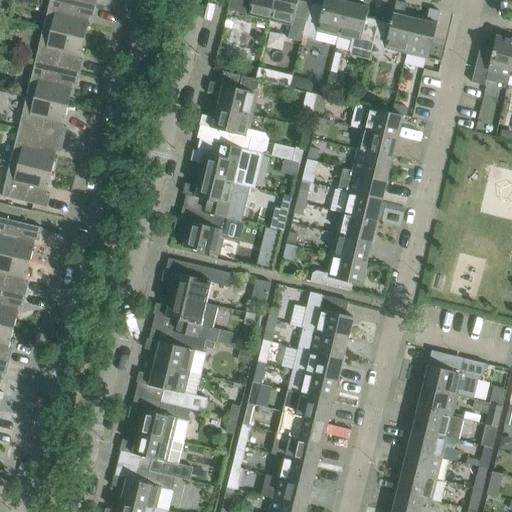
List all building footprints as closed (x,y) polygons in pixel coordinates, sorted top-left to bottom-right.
[(50,0),(43,28),(84,38),(89,18),(93,19),(96,6),(72,0),(50,0)] [(229,0),(227,10),(270,20),(274,0),(229,0)] [(274,0),(270,20),(291,25),(287,39),(301,42),(310,3),(297,0),(274,0)] [(310,3),(302,36),(303,37),(308,38),(315,40),(336,45),(338,37),(346,0),(323,0),(322,6),(310,3)] [(369,59),(370,53),(378,20),(366,17),(369,0),(358,0),(358,2),(347,0),(346,0),(338,37),(351,40),(348,50),(351,55),(369,59)] [(378,20),(370,53),(380,55),(384,53),(386,48),(406,53),(415,16),(404,14),(407,3),(396,1),(391,21),(390,21),(389,23),(378,20)] [(415,16),(406,53),(428,59),(440,11),(429,9),(427,19),(415,16)] [(35,62),(80,73),(83,60),(79,59),(84,38),(43,28),(35,62)] [(471,82),(484,85),(486,80),(507,85),(510,75),(511,65),(511,39),(496,36),(491,56),(478,53),(473,74),(471,82)] [(306,65),(321,71),(326,57),(310,52),(306,65)] [(334,53),(330,72),(336,73),(341,55),(334,53)] [(27,96),(68,106),(73,85),(77,86),(80,73),(35,62),(27,96)] [(292,74),(259,66),(256,78),(289,86),(292,74)] [(215,106),(252,115),(257,93),(256,93),(260,80),(242,76),(239,89),(210,81),(207,92),(218,94),(215,106)] [(303,108),(313,110),(317,95),(306,92),(303,108)] [(18,129),(63,140),(67,127),(63,126),(68,106),(27,96),(18,129)] [(350,126),(362,129),(397,137),(402,115),(392,113),(356,104),(350,126)] [(317,117),(325,119),(328,107),(320,105),(317,117)] [(392,113),(402,115),(406,116),(408,108),(394,105),(392,113)] [(222,131),(219,143),(260,153),(266,150),(269,139),(264,133),(248,129),(252,115),(215,106),(212,117),(202,114),(199,125),(222,131)] [(322,131),(325,119),(317,117),(314,129),(322,131)] [(10,163),(51,173),(57,152),(60,152),(63,140),(18,129),(10,163)] [(397,137),(362,129),(357,150),(392,158),(397,137)] [(193,150),(191,160),(201,163),(198,174),(235,183),(249,187),(254,188),(262,154),(260,153),(219,143),(216,155),(196,150),(193,150)] [(300,163),(303,149),(295,147),(292,161),(300,163)] [(307,159),(315,161),(318,149),(310,147),(307,159)] [(392,158),(357,150),(352,171),(387,179),(392,158)] [(312,173),(315,161),(307,159),(304,171),(312,173)] [(51,173),(10,163),(2,196),(47,207),(50,194),(46,193),(51,173)] [(387,179),(352,171),(343,168),(338,189),(347,192),(381,200),(387,179)] [(182,193),(205,199),(202,211),(241,221),(249,187),(235,183),(198,174),(196,186),(185,183),(182,193)] [(300,190),(297,201),(305,203),(308,191),(300,190)] [(381,200),(347,192),(342,213),(376,221),(381,200)] [(288,211),(292,197),(284,195),(280,209),(288,211)] [(305,203),(297,201),(294,213),(302,215),(305,203)] [(176,218),(174,229),(184,231),(181,246),(210,253),(218,255),(222,239),(236,242),(241,221),(202,211),(199,224),(179,219),(176,218)] [(376,221),(342,213),(337,234),(371,242),(376,221)] [(39,241),(42,228),(0,217),(0,252),(30,260),(35,240),(39,241)] [(264,228),(262,236),(276,239),(278,231),(264,228)] [(286,244),(294,246),(297,234),(289,232),(286,244)] [(371,242),(337,234),(332,255),(366,263),(371,242)] [(291,257),(294,246),(286,244),(283,255),(291,257)] [(25,282),(30,260),(0,252),(0,288),(26,295),(28,283),(25,282)] [(361,285),(366,263),(332,255),(328,273),(314,270),(311,272),(308,281),(349,291),(351,283),(361,285)] [(169,294),(206,303),(211,282),(230,287),(233,274),(187,263),(184,275),(164,270),(161,280),(172,283),(169,294)] [(0,288),(0,324),(13,327),(18,307),(22,308),(26,295),(0,288)] [(303,328),(341,337),(348,339),(348,337),(353,317),(345,315),(348,301),(311,292),(303,328)] [(156,303),(153,314),(176,319),(173,332),(197,337),(206,339),(216,341),(219,329),(212,327),(217,306),(206,303),(169,294),(166,305),(156,303)] [(271,307),(268,319),(276,321),(279,309),(271,307)] [(268,319),(263,340),(271,342),(276,321),(268,319)] [(11,337),(13,327),(0,324),(0,359),(9,362),(12,349),(8,349),(11,337)] [(297,349),(342,360),(348,339),(341,337),(303,328),(300,337),(297,349)] [(170,344),(147,338),(144,349),(155,351),(152,363),(189,372),(201,375),(206,353),(202,352),(206,339),(197,337),(173,332),(172,337),(170,344)] [(263,340),(258,361),(266,363),(271,342),(263,340)] [(249,365),(252,351),(242,349),(238,362),(249,365)] [(292,370),(303,372),(337,381),(342,360),(297,349),(292,370)] [(428,365),(423,387),(457,395),(473,399),(478,378),(483,376),(486,364),(439,352),(436,367),(428,365)] [(6,375),(9,362),(0,359),(0,382),(2,374),(6,375)] [(258,361),(253,378),(261,380),(266,363),(258,361)] [(139,371),(136,382),(139,383),(164,389),(161,401),(204,412),(208,398),(196,395),(184,392),(189,372),(152,363),(149,374),(139,371)] [(498,367),(496,375),(509,378),(511,370),(498,367)] [(303,372),(298,393),(332,402),(337,381),(303,372)] [(252,382),(247,403),(255,405),(260,384),(252,382)] [(423,387),(417,408),(452,416),(457,395),(423,387)] [(286,390),(281,411),(327,423),(332,402),(298,393),(286,390)] [(259,394),(256,405),(267,407),(268,400),(265,396),(259,394)] [(497,427),(502,406),(475,400),(472,410),(488,414),(489,409),(492,410),(488,425),(497,427)] [(138,420),(135,431),(172,440),(183,443),(189,422),(187,422),(190,409),(204,412),(161,401),(158,413),(130,407),(128,417),(138,420)] [(247,403),(242,424),(250,426),(255,405),(247,403)] [(229,418),(237,420),(240,406),(233,404),(229,418)] [(417,408),(412,429),(446,437),(458,440),(463,419),(452,416),(417,408)] [(281,411),(276,432),(322,443),(327,423),(281,411)] [(237,420),(229,418),(226,431),(234,433),(237,420)] [(242,424),(237,445),(245,447),(250,426),(242,424)] [(492,448),(497,427),(488,425),(483,446),(492,448)] [(412,429),(407,450),(441,458),(446,437),(412,429)] [(141,455),(138,468),(175,477),(189,480),(192,467),(178,464),(183,443),(172,440),(135,431),(133,442),(122,440),(120,450),(141,455)] [(271,453),(282,456),(317,464),(322,443),(288,435),(276,432),(271,453)] [(511,439),(501,436),(499,448),(510,451),(511,443),(511,439)] [(242,459),(245,447),(237,445),(232,466),(240,468),(242,459)] [(441,458),(407,450),(402,471),(436,479),(441,458)] [(481,455),(478,467),(487,469),(490,457),(481,455)] [(282,456),(277,477),(312,485),(317,464),(282,456)] [(478,467),(473,488),(482,490),(487,469),(478,467)] [(121,488),(119,499),(156,508),(161,487),(172,490),(175,477),(138,468),(135,480),(114,475),(111,486),(121,488)] [(402,471),(397,492),(431,500),(436,479),(402,471)] [(502,474),(492,472),(487,495),(496,497),(502,474)] [(227,487),(235,489),(238,477),(230,475),(227,487)] [(262,496),(272,498),(307,506),(312,485),(277,477),(267,475),(262,496)] [(235,489),(227,487),(224,499),(232,501),(235,489)] [(397,492),(391,511),(428,511),(431,500),(397,492)] [(470,497),(467,509),(476,511),(479,499),(470,497)] [(272,498),(268,511),(305,511),(307,506),(272,498)] [(168,511),(169,511),(156,508),(119,499),(116,511),(105,508),(104,511),(168,511)]
